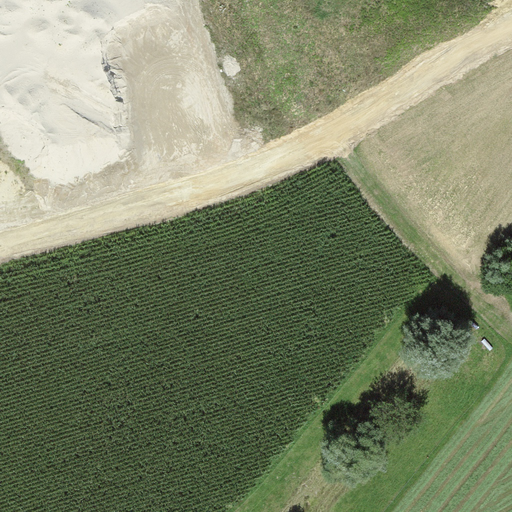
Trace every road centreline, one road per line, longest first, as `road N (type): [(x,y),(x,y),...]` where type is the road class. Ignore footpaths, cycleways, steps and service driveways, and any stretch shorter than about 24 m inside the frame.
road 1 (track): [(0,246),(167,204),(327,141)]
road 2 (track): [(511,335),(327,141)]
road 3 (track): [(327,141),(511,28)]
